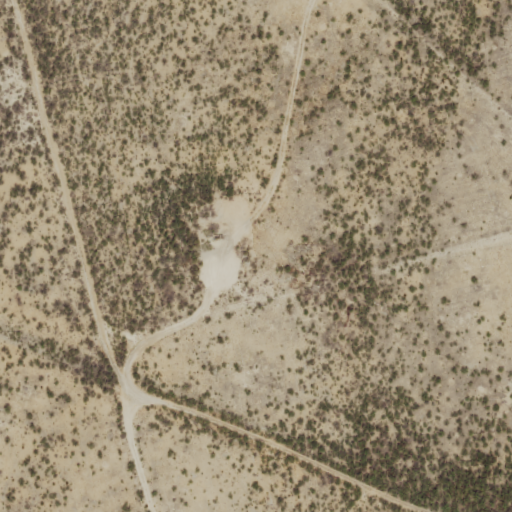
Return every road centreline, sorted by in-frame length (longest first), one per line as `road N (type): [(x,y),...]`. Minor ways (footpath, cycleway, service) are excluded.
road 1 (track): [(137,459),(97,338),(68,0)]
road 2 (track): [(511,324),(97,338)]
road 3 (track): [(97,338),(312,459)]
